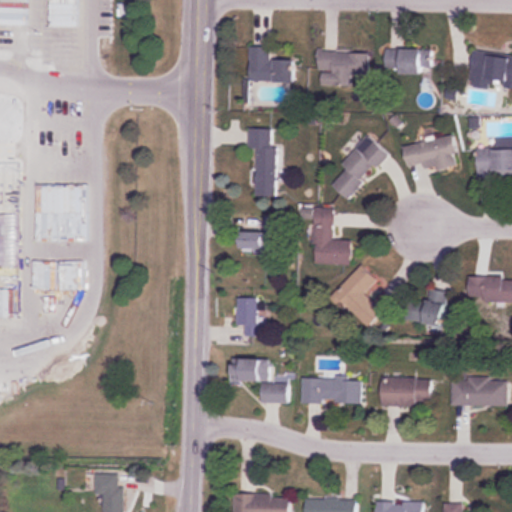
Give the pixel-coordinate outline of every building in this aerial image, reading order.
[(250,81),(294,82),(295,57),(271,57),(271,46),(251,46),(250,81)] [(431,49),(386,49),(386,74),(431,74),(431,49)] [(511,54),(474,50),(470,84),(511,89),(511,54)] [(370,80),(370,51),(318,51),(318,80),(370,80)] [(276,128),(250,128),(250,149),(257,149),(257,196),(276,196),(276,128)] [(426,169),(460,162),(455,135),(404,146),(409,167),(425,163),(426,169)] [(343,166),(347,169),(334,186),(351,200),(389,153),(367,136),(343,166)] [(511,148),(479,149),(479,177),(511,177),(511,148)] [(18,168),(0,167),(0,235),(16,236),(18,168)] [(335,240),(335,209),(316,208),(316,264),(353,264),(354,240),(335,240)] [(282,216),(266,216),(265,233),(242,232),(241,252),(282,252),(282,216)] [(335,294),(370,328),(385,313),(365,294),(381,277),(365,262),(335,294)] [(511,302),(511,277),(470,277),(470,303),(511,302)] [(451,293),(430,288),(423,323),(444,327),(451,293)] [(263,334),(263,298),(239,298),(239,326),(247,326),(247,334),(263,334)] [(272,359),(234,358),(233,381),(263,381),(263,403),(290,403),(290,383),(271,383),(272,359)] [(304,403),(364,403),(364,377),(304,377),(304,403)] [(383,406),(433,406),(433,377),(383,377),(383,406)] [(453,406),(509,406),(509,379),(453,379),(453,406)] [(97,496),(104,496),(104,511),(124,511),(124,475),(97,475),(97,496)] [(291,511),(292,495),(235,495),(235,511),(291,511)] [(357,511),(358,499),(307,499),(306,511),(357,511)] [(423,511),(424,502),(378,502),(377,511),(423,511)] [(445,511),(464,511),(465,503),(445,503),(445,511)]
